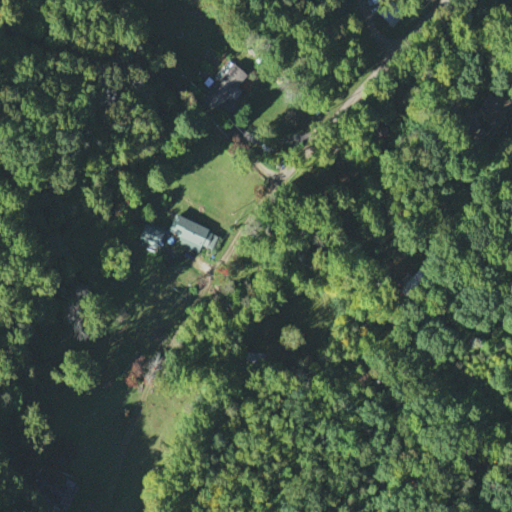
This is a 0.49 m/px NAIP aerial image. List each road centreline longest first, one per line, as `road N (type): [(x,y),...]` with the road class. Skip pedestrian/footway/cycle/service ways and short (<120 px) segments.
road 1 (residential): [(280,179),(148,48),(122,37),(16,30),(0,3)]
road 2 (residential): [(280,179),(443,0)]
